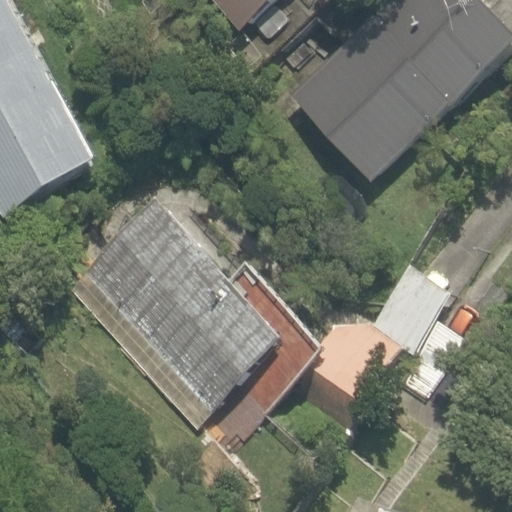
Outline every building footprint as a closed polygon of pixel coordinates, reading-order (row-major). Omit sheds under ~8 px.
[(0,0),(0,196),(12,219),(115,163),(25,0),(0,0)] [(221,0),(251,32),(284,0),(221,0)] [(406,0),(301,96),(381,183),(511,64),(511,17),(496,0),(406,0)] [(219,416),(299,344),(172,204),(75,291),(198,426),(215,411),(219,416)] [(420,354),(457,298),(417,272),(381,325),(412,349),(420,354)] [(29,318),(6,336),(26,361),(48,343),(29,318)] [(409,380),(435,397),(472,340),(445,323),(409,380)] [(316,366),(370,406),(412,349),(381,325),(344,328),(316,366)]
